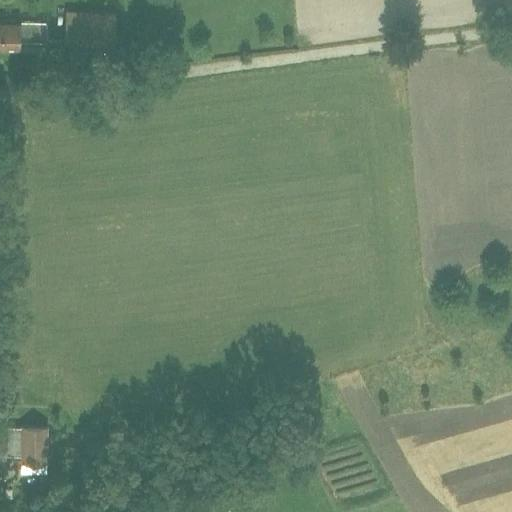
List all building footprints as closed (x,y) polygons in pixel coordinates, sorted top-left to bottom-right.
[(66,39),(113,41),(113,16),(67,15),(66,39)] [(0,47),(19,48),(19,41),(46,42),(46,21),(20,20),(0,19),(0,47)] [(63,389),(64,389),(64,385),(85,385),(85,369),(87,369),(87,364),(76,364),(76,354),(61,354),(61,348),(28,348),(28,385),(54,385),(54,389),(55,389),(55,385),(63,385),(63,389)] [(46,464),(47,426),(22,425),(22,426),(5,426),(5,428),(0,427),(0,457),(6,458),(6,451),(20,451),(20,463),(46,464)] [(117,434),(85,444),(91,464),(124,454),(117,434)] [(220,487),(214,477),(199,485),(205,495),(206,496),(220,488),(220,487)]
